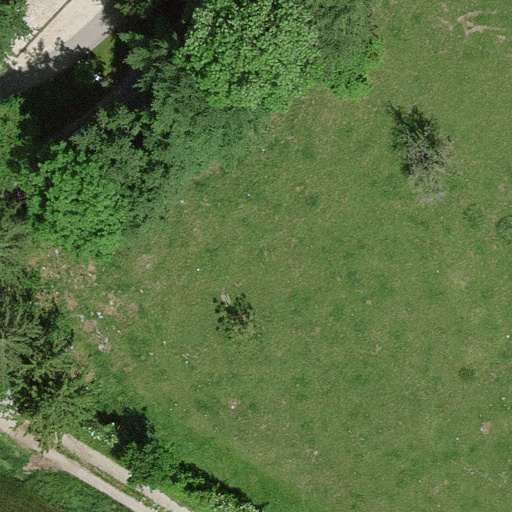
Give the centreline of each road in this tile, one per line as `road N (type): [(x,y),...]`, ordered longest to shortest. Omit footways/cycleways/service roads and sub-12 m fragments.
road 1 (unclassified): [(0,190),(114,114),(218,0)]
road 2 (track): [(0,404),(177,511)]
